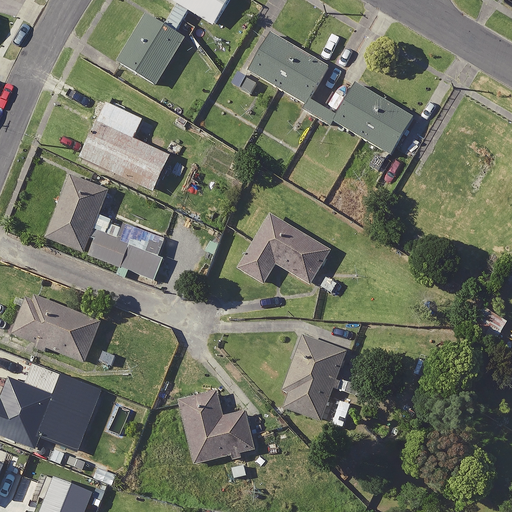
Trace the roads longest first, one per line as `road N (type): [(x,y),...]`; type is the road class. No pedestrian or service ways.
road 1 (residential): [(68,0),(0,145)]
road 2 (residential): [(404,0),(511,63)]
